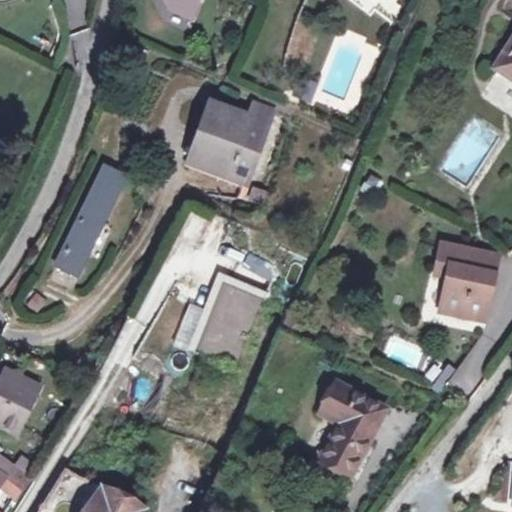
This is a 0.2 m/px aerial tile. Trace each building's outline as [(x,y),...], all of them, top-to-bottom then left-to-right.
[(169,0),(167,10),(188,17),(194,0),(169,0)] [(511,77),(511,19),(486,61),(511,77)] [(308,94),(313,80),(300,75),(295,89),(308,94)] [(254,104),(247,122),(252,124),(232,181),(248,187),(273,112),(254,104)] [(252,124),(247,122),(212,110),(204,133),(213,137),(201,171),(232,181),(252,124)] [(192,168),(201,171),(213,137),(204,133),(192,168)] [(72,279),(123,181),(104,171),(54,270),(72,279)] [(266,205),(270,194),(259,190),(255,201),(266,205)] [(479,318),(491,253),(436,241),(432,267),(443,269),(437,310),(479,318)] [(219,274),(188,351),(230,368),(261,291),(219,274)] [(0,434),(14,441),(35,392),(0,377),(0,434)] [(365,479),(395,411),(343,386),(329,418),(348,427),(331,464),(365,479)] [(10,488),(18,474),(0,462),(0,491),(4,485),(10,488)] [(266,511),(277,486),(223,463),(202,511),(266,511)] [(25,479),(18,474),(10,488),(17,493),(25,479)] [(152,511),(153,511),(70,475),(47,511),(152,511)]
